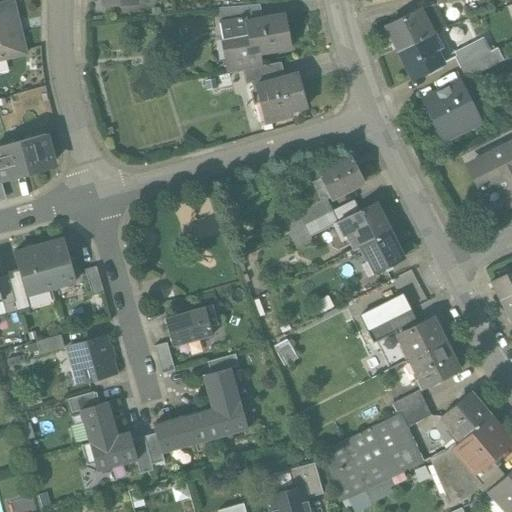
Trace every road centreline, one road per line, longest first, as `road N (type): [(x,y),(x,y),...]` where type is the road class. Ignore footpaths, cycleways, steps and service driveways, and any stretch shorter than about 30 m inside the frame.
road 1 (residential): [(93,196),(374,115)]
road 2 (residential): [(93,196),(64,58),(64,0)]
road 3 (residential): [(374,115),(449,268)]
road 4 (residential): [(449,268),(511,384)]
road 5 (residential): [(339,0),(374,115)]
